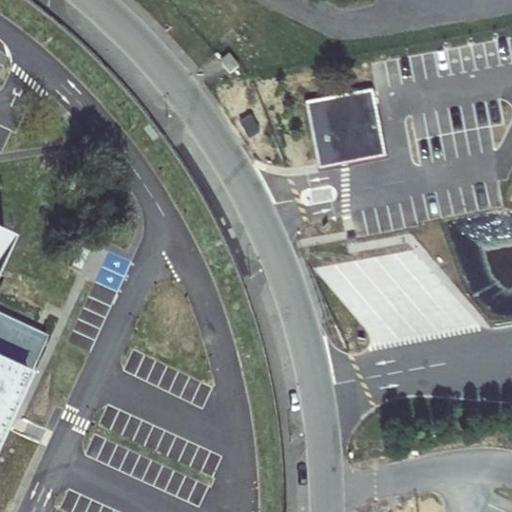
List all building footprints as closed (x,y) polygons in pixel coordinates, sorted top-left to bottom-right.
[(230,57),(221,64),(230,76),(239,69),(230,57)] [(331,111),(330,105),(312,108),(322,163),(382,152),(372,97),(351,101),(352,107),(331,111)] [(352,107),(351,101),(330,105),(331,111),(352,107)] [(251,118),(241,124),(250,140),(260,133),(251,118)] [(0,242),(0,434),(26,378),(0,366),(0,256),(5,245),(0,242)]
